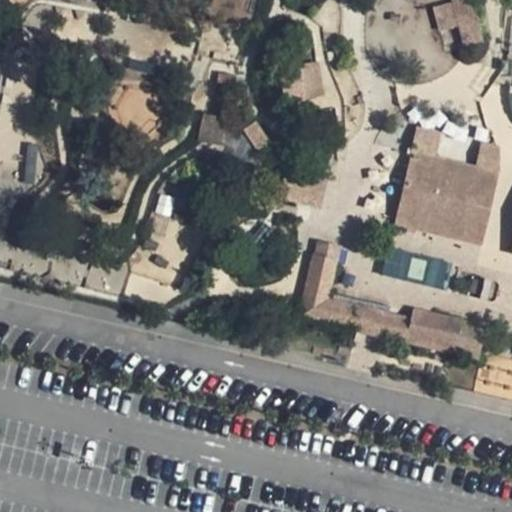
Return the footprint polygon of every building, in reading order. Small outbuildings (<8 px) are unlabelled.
[(453,0),(464,43),(467,42),(484,38),(474,0),(453,0)] [(280,65),(286,100),(292,99),(305,97),(300,63),(280,65)] [(244,129),(260,153),(273,144),(256,120),(244,129)] [(415,149),(477,162),(481,141),(420,127),(415,149)] [(368,184),(361,214),(483,242),(500,168),(477,162),(415,149),(408,180),(405,192),(368,184)] [(288,166),(282,196),(320,205),(327,175),(288,166)] [(241,220),(237,225),(235,231),(234,236),(235,243),(237,248),(241,253),(246,257),(251,259),(258,260),(264,259),(269,257),(274,253),(278,249),(280,243),(281,237),(280,231),(278,225),(274,220),(269,216),(264,214),(258,213),(252,214),(246,216),(241,220)] [(317,253),(340,258),(342,247),(337,245),(319,242),(317,253)] [(361,329),(366,304),(333,297),(340,258),(317,253),(314,252),(308,278),(300,315),(361,329)] [(474,273),(470,292),(489,296),(493,278),(474,273)] [(373,306),(366,304),(361,329),(368,330),(376,332),(381,308),(373,306)] [(381,308),(376,332),(458,351),(466,317),(416,305),(414,315),(381,308)]
